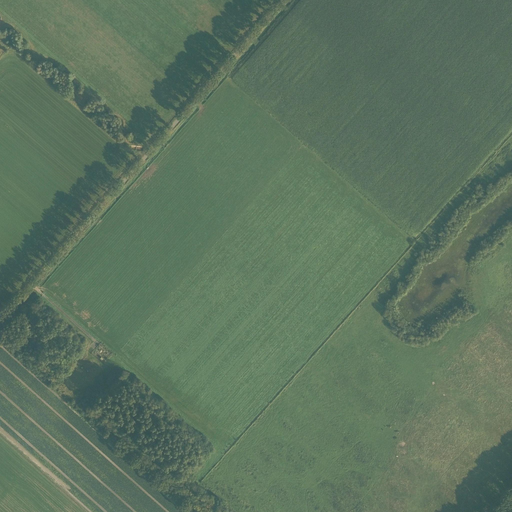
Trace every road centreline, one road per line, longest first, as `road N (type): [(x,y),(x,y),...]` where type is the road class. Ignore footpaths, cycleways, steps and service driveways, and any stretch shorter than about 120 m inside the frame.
road 1 (track): [(0,323),(160,144)]
road 2 (track): [(160,144),(286,0)]
